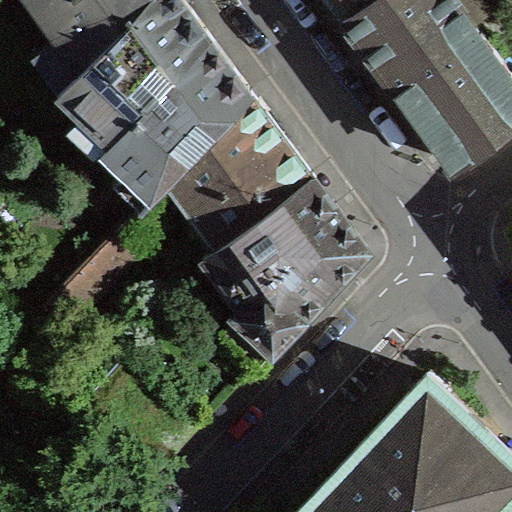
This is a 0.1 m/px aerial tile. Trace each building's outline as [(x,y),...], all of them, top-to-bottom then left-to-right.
[(35,0),(81,62),(141,0),(35,0)] [(141,0),(81,62),(59,84),(110,134),(208,30),(186,0),(141,0)] [(335,0),(344,13),(361,0),(335,0)] [(361,0),(344,13),(453,160),(511,116),(511,70),(460,0),(361,0)] [(103,142),(152,190),(251,88),(208,30),(110,134),(103,142)] [(218,241),(312,170),(251,88),(46,302),(69,324),(143,245),(183,195),(218,241)] [(273,345),(367,245),(312,170),(218,241),(204,252),(240,300),(233,307),(273,345)] [(122,354),(99,379),(76,407),(150,476),(198,425),(122,354)] [(486,511),(511,485),(511,449),(427,370),(295,511),(486,511)]
